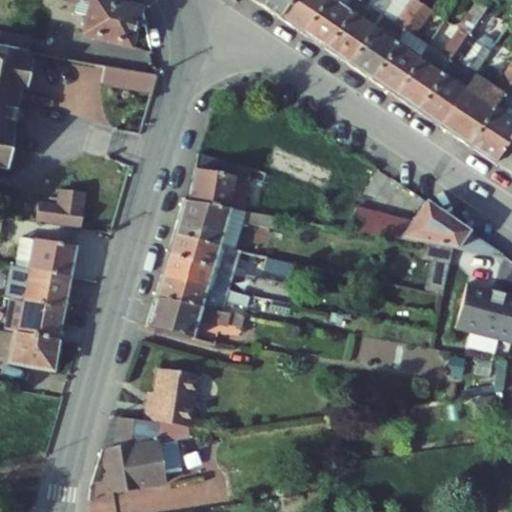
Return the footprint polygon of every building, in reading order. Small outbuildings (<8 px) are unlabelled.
[(92,5),(89,16),(84,35),(128,46),(137,10),(113,4),(114,0),(71,0),(78,2),(92,5)] [(252,0),(279,18),(291,0),(252,0)] [(291,0),(279,18),(302,34),(324,0),(291,0)] [(324,0),(302,34),(325,50),(358,0),(324,0)] [(358,0),(325,50),(347,65),(380,16),(366,7),(370,0),(358,0)] [(380,16),(347,65),(370,80),(420,6),(423,0),(411,0),(394,26),(380,16)] [(391,0),(370,0),(366,7),(380,16),(391,0)] [(92,5),(78,2),(76,12),(89,16),(92,5)] [(426,47),(393,95),(415,111),(466,36),(484,9),(475,3),(439,56),(426,47)] [(420,6),(370,80),(393,95),(426,47),(412,37),(418,29),(429,12),(420,6)] [(432,38),(418,29),(412,37),(426,47),(432,38)] [(0,32),(0,48),(26,53),(30,54),(33,38),(0,32)] [(466,36),(415,111),(438,127),(471,78),(458,69),(476,43),(466,36)] [(0,93),(18,96),(19,89),(24,90),(29,63),(24,62),(26,53),(0,48),(0,93)] [(473,75),(471,78),(438,127),(468,146),(511,81),(511,63),(494,89),(473,75)] [(158,77),(107,67),(103,87),(152,96),(158,77)] [(511,81),(468,146),(494,164),(511,137),(511,81)] [(0,168),(6,170),(13,125),(16,111),(18,96),(0,93),(0,168)] [(25,112),(16,111),(13,125),(22,127),(25,112)] [(511,137),(494,164),(511,176),(511,137)] [(191,202),(243,211),(251,178),(262,182),(265,174),(247,167),(199,152),(198,155),(191,202)] [(37,225),(81,231),(86,197),(60,193),(58,207),(40,205),(37,225)] [(173,234),(235,253),(243,223),(272,228),(274,217),(243,211),(191,202),(183,201),(173,234)] [(425,245),(454,250),(457,250),(468,233),(425,203),(413,223),(356,208),(355,209),(350,231),(425,245)] [(173,234),(167,256),(234,276),(234,274),(236,268),(240,253),(235,253),(173,234)] [(21,262),(20,268),(70,277),(75,247),(21,238),(17,261),(21,262)] [(451,262),(454,250),(425,245),(423,258),(451,262)] [(508,260),(495,251),(492,257),(508,260)] [(234,276),(167,256),(161,276),(225,294),(228,292),(231,281),(252,288),(254,279),(244,277),(234,274),(234,276)] [(296,266),(267,260),(265,272),(294,277),(296,266)] [(70,277),(20,268),(16,267),(10,299),(64,309),(70,277)] [(236,268),(234,274),(244,277),(245,271),(236,268)] [(245,271),(244,277),(254,279),(256,274),(245,271)] [(225,306),(228,292),(225,294),(161,276),(154,300),(223,312),(225,306)] [(296,287),(268,281),(265,293),(294,299),(296,287)] [(296,287),(294,299),(303,301),(306,288),(296,287)] [(456,331),(511,344),(511,297),(467,287),(456,331)] [(10,299),(4,332),(58,342),(64,309),(10,299)] [(146,327),(190,339),(195,323),(225,329),(227,313),(223,312),(154,300),(146,327)] [(223,312),(227,313),(244,316),(246,310),(225,306),(223,312)] [(58,342),(4,332),(2,332),(0,345),(0,354),(10,356),(8,363),(53,371),(58,342)] [(188,426),(196,373),(159,367),(154,397),(153,404),(146,403),(143,419),(182,425),(188,426)] [(147,396),(146,403),(153,404),(154,397),(147,396)] [(143,419),(121,415),(113,451),(105,452),(111,491),(163,484),(162,475),(181,472),(176,441),(184,440),(182,425),(143,419)]
